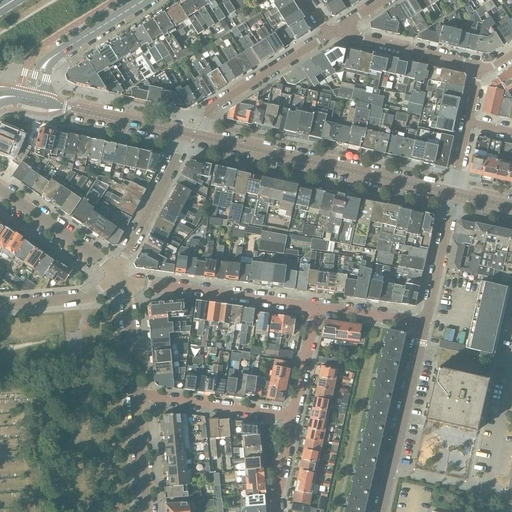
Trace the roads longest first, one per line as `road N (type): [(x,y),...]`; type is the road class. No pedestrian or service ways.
road 1 (residential): [(452,194),(204,138)]
road 2 (residential): [(381,511),(424,322)]
road 3 (residential): [(316,308),(125,285)]
road 4 (residential): [(204,138),(210,108),(328,34)]
road 5 (residential): [(293,415),(135,396)]
road 6 (residential): [(114,273),(182,133)]
road 7 (residential): [(481,68),(361,39),(342,26)]
road 8 (residential): [(114,273),(0,189)]
road 9 (residential): [(424,322),(452,194)]
road 10 (residential): [(0,306),(86,298),(114,273)]
road 11 (residential): [(182,133),(64,107)]
